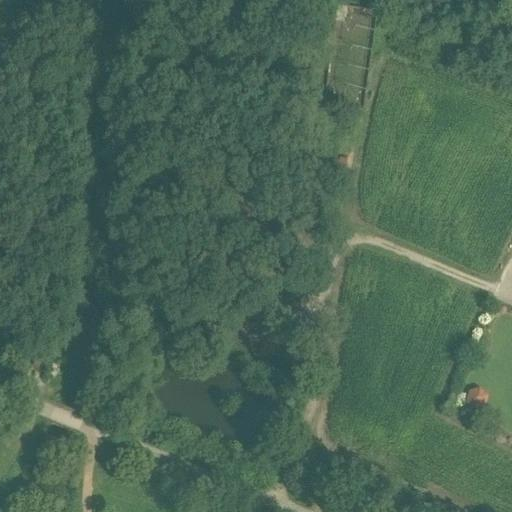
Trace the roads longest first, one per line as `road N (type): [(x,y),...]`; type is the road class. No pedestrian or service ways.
road 1 (track): [(276,506),(316,372),(331,266),(345,238),(361,236),(506,294)]
road 2 (unclassified): [(288,511),(0,393)]
